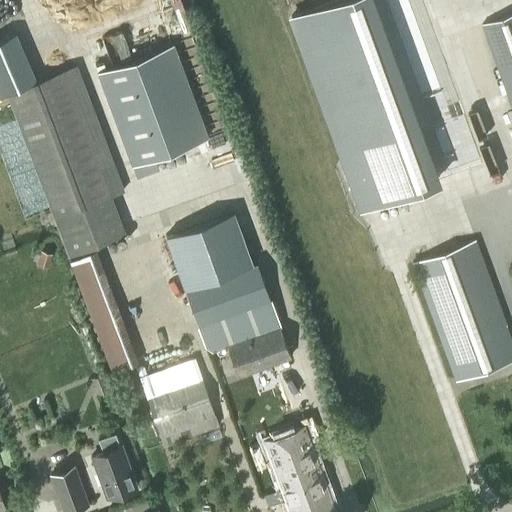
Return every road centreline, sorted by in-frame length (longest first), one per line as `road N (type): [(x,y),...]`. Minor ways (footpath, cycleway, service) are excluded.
road 1 (unknown): [(364,511),(245,176),(174,202),(145,225),(177,338)]
road 2 (track): [(511,163),(450,0)]
